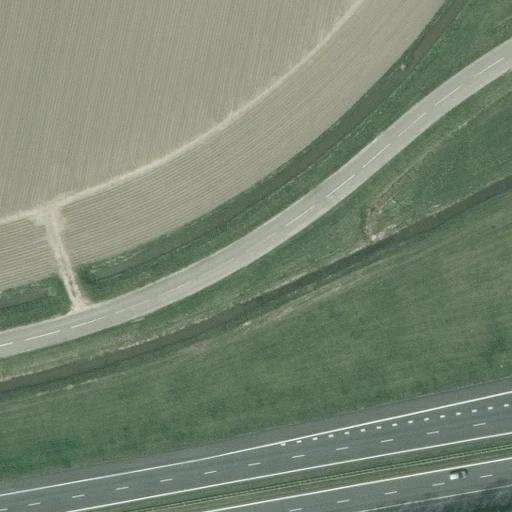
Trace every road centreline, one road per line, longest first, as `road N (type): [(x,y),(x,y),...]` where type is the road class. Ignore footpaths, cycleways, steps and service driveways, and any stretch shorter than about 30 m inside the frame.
road 1 (secondary): [(0,347),(101,319),(215,270),(333,192),(511,53)]
road 2 (motorway): [(511,420),(0,510)]
road 3 (motorway): [(295,511),(511,472)]
